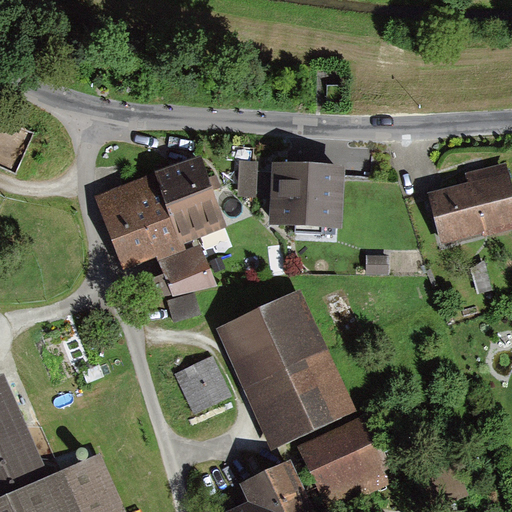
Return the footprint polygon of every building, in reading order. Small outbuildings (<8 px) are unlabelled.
[(210,188),(199,160),(96,200),(124,273),(157,260),(159,267),(189,255),(186,249),(228,233),(210,188)] [(239,197),(258,198),(259,165),(240,164),(239,197)] [(432,210),(442,247),(482,237),(483,241),(511,233),(511,181),(508,164),(464,175),(467,187),(429,197),(432,210)] [(346,172),(273,167),(269,228),(342,233),(346,172)] [(173,300),(217,290),(202,250),(189,255),(159,267),(173,300)] [(389,257),(367,257),(367,274),(389,275),(389,257)] [(473,270),(479,295),(492,292),(484,261),(473,270)] [(356,415),(300,293),(215,332),(271,454),(356,415)] [(212,358),(176,376),(195,415),(232,398),(212,358)] [(0,511),(124,511),(99,457),(50,479),(4,375),(0,376),(0,511)] [(366,418),(297,450),(326,511),(335,511),(393,486),(387,473),(390,471),(366,418)] [(311,511),(303,493),(290,466),(239,489),(248,508),(240,511),(311,511)]
